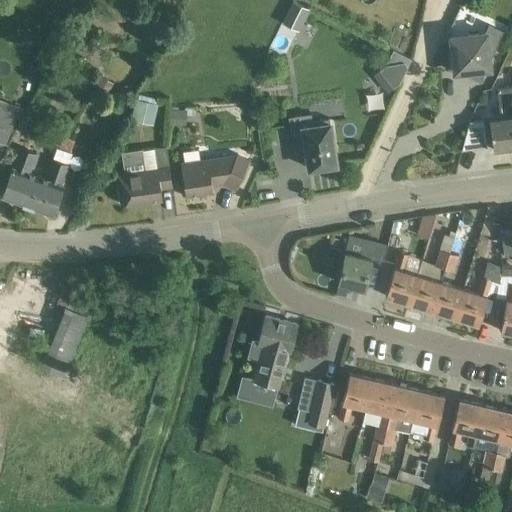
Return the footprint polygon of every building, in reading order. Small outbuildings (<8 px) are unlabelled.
[(450,34),(452,52),(454,72),(467,70),(482,77),(487,68),(490,68),(490,61),(503,30),(488,23),(486,30),(450,34)] [(63,38),(52,31),(45,42),(35,59),(49,67),(59,48),(63,38)] [(406,70),(402,65),(383,70),(397,88),(406,70)] [(97,82),(108,89),(112,82),(100,76),(97,82)] [(511,145),(511,86),(497,88),(501,117),(489,118),(490,120),(484,120),(486,143),(492,143),(493,149),(494,149),(494,148),(511,145)] [(368,92),(369,106),(384,106),(383,91),(368,92)] [(0,139),(6,142),(16,116),(20,118),(24,108),(0,99),(0,139)] [(132,119),(153,125),(158,104),(137,99),(132,119)] [(18,125),(34,134),(45,112),(29,104),(18,125)] [(186,125),(187,110),(170,109),(169,124),(186,125)] [(307,142),(310,162),(342,156),(336,119),(331,119),(330,115),(313,118),(312,111),(290,115),(295,144),(307,142)] [(483,119),(470,120),(462,148),(486,146),(486,143),(484,120),(483,119)] [(54,146),(59,134),(48,129),(43,141),(54,146)] [(70,150),(74,140),(63,135),(59,145),(70,150)] [(1,195),(28,205),(39,173),(31,170),(38,152),(20,145),(8,177),(1,195)] [(167,146),(122,152),(124,172),(117,173),(121,203),(162,197),(161,187),(172,185),(167,146)] [(184,162),(182,163),(183,169),(186,194),(213,190),(212,184),(223,183),(236,188),(250,160),(239,154),(200,160),(199,149),(182,151),(184,162)] [(39,173),(28,205),(53,214),(64,183),(61,182),(68,163),(53,158),(46,176),(39,173)] [(434,212),(422,214),(420,220),(431,223),(434,212)] [(511,226),(502,227),(505,253),(511,252),(511,226)] [(441,249),(449,251),(453,239),(444,236),(441,249)] [(347,251),(339,282),(348,285),(364,288),(372,258),(383,261),(388,244),(364,238),(360,255),(347,251)] [(439,280),(441,280),(449,283),(454,270),(459,254),(449,251),(441,249),(436,265),(444,268),(439,280)] [(409,302),(417,273),(404,269),(409,253),(399,250),(385,295),(409,302)] [(487,295),(496,298),(503,275),(501,275),(501,274),(493,271),(491,279),(482,276),(478,292),(464,288),(455,316),(479,323),(487,295)] [(409,302),(432,309),(441,280),(439,280),(417,273),(409,302)] [(511,275),(503,275),(496,298),(506,301),(500,330),(511,331),(511,275)] [(41,366),(60,373),(63,375),(88,315),(81,312),(83,306),(83,300),(81,294),(78,289),(70,278),(67,276),(56,302),(66,306),(41,366)] [(441,280),(432,309),(455,316),(464,288),(449,283),(441,280)] [(346,295),(348,285),(339,282),(336,293),(346,295)] [(297,323),(266,314),(259,341),(253,339),(248,356),(260,359),(255,378),(279,385),(288,350),(290,351),(297,323)] [(367,405),(374,378),(349,372),(339,416),(348,418),(352,402),(367,405)] [(379,461),(381,450),(391,411),(397,383),(374,378),(367,405),(363,421),(377,424),(369,459),(379,461)] [(335,416),(342,385),(327,381),(319,412),(335,416)] [(396,428),(410,432),(414,417),(421,389),(397,383),(391,411),(381,450),(390,453),(396,428)] [(444,395),(421,389),(414,417),(428,420),(424,437),(434,439),(444,395)] [(476,432),(483,404),(459,398),(448,442),(459,445),(463,429),(476,432)] [(483,404),(476,432),(473,445),(497,450),(500,438),(507,409),(483,404)] [(511,410),(507,409),(500,438),(497,450),(497,452),(490,480),(484,503),(494,505),(501,471),(502,471),(505,455),(508,455),(511,440),(511,410)] [(490,480),(497,452),(487,450),(485,449),(480,477),(490,480)] [(374,471),(366,498),(381,503),(389,475),(374,471)] [(448,491),(452,474),(440,471),(435,488),(448,491)]
